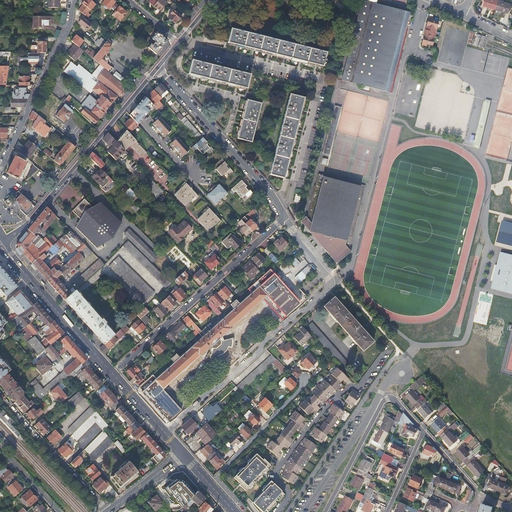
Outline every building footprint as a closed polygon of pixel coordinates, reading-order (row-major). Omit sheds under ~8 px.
[(82,5),(78,10),(85,16),(94,4),(92,3),(89,0),(84,0),(81,4),(82,5)] [(114,10),(117,6),(114,3),(115,2),(112,0),(104,0),(101,4),(108,10),(110,7),(114,10)] [(149,0),(147,2),(156,10),(157,9),(159,11),(166,3),(162,0),(149,0)] [(366,0),(366,3),(362,2),(352,43),(350,45),(341,82),(390,94),(410,14),(376,5),(377,0),(376,0),(366,0)] [(484,0),(483,5),(495,9),(497,0),(484,0)] [(498,0),(497,0),(495,9),(508,13),(511,3),(498,0)] [(125,13),(118,7),(112,14),(119,20),(125,13)] [(180,16),(183,13),(178,8),(176,10),(175,12),(173,10),(169,7),(164,14),(167,16),(167,17),(174,23),(177,20),(178,21),(181,17),(180,16)] [(50,17),(33,17),(33,28),(50,28),(50,17)] [(90,24),(82,17),(78,23),(86,30),(90,24)] [(185,18),(181,24),(184,27),(189,21),(185,18)] [(435,34),(438,22),(432,21),(432,20),(432,19),(431,18),(430,18),(428,19),(428,21),(422,42),(422,43),(422,44),(423,45),(424,45),(425,45),(426,45),(426,44),(432,45),(435,34)] [(231,29),(227,43),(274,55),(321,67),(322,64),(324,64),(325,60),(323,59),(325,53),(271,39),(231,29)] [(150,44),(147,48),(156,55),(161,48),(162,49),(164,46),(164,45),(165,42),(165,39),(163,38),(163,37),(160,35),(156,33),(152,38),(151,36),(150,38),(155,42),(152,45),(150,44)] [(479,46),(484,46),(484,36),(479,36),(479,34),(476,34),(476,39),(475,39),(475,43),(479,43),(479,46)] [(76,35),(71,41),(74,44),(78,47),(83,41),(76,35)] [(97,39),(94,43),(100,48),(105,42),(100,38),(98,40),(97,39)] [(105,42),(100,48),(100,49),(96,54),(92,59),(99,65),(104,69),(110,74),(113,70),(106,63),(107,63),(106,60),(105,60),(104,57),(106,57),(106,54),(105,54),(110,47),(109,46),(110,44),(108,43),(110,41),(107,40),(105,42)] [(30,53),(45,53),(45,42),(37,42),(36,45),(30,45),(30,53)] [(74,44),(66,54),(74,61),(83,51),(78,47),(74,44)] [(92,59),(96,54),(92,50),(90,53),(86,49),(84,52),(92,59)] [(37,55),(27,55),(27,64),(37,64),(37,55)] [(248,75),(191,60),(188,75),(245,89),(248,75)] [(91,75),(78,64),(76,66),(71,62),(63,71),(89,93),(92,90),(100,96),(96,101),(95,103),(96,105),(91,112),(99,118),(116,97),(98,83),(99,81),(91,75)] [(127,90),(104,70),(104,69),(99,65),(91,75),(99,81),(120,99),(127,90)] [(8,66),(0,66),(0,85),(1,85),(5,85),(8,70),(8,67),(8,66)] [(18,85),(29,85),(29,77),(18,77),(18,85)] [(168,93),(161,85),(158,87),(155,90),(163,98),(168,93)] [(27,99),(29,94),(27,94),(27,93),(25,93),(26,88),(16,88),(16,90),(15,90),(15,94),(13,94),(13,99),(27,99)] [(146,98),(154,106),(158,110),(164,105),(154,94),(153,95),(151,93),(146,98)] [(70,96),(68,95),(66,98),(63,102),(65,104),(68,107),(71,104),(68,100),(70,96)] [(283,179),(303,99),(289,95),(268,175),(283,179)] [(145,96),(129,116),(131,118),(138,125),(154,106),(146,98),(145,96)] [(95,103),(96,101),(91,97),(87,97),(81,105),(83,107),(90,113),(91,112),(96,105),(95,103)] [(36,113),(42,118),(54,103),(48,98),(36,113)] [(11,99),(10,99),(10,107),(23,107),(27,99),(13,99),(11,99)] [(260,104),(246,100),(236,139),(250,142),(260,104)] [(490,102),(486,101),(485,102),(484,102),(474,147),(480,149),(490,102)] [(68,107),(65,104),(56,115),(64,121),(72,111),(68,107)] [(90,113),(83,107),(80,111),(83,114),(93,123),(98,119),(90,113)] [(328,157),(339,109),(334,108),(322,155),(328,157)] [(340,110),(339,109),(328,157),(329,157),(340,110)] [(38,115),(32,111),(29,118),(35,121),(38,115)] [(138,125),(131,118),(124,125),(131,132),(138,125)] [(50,119),(48,122),(57,128),(59,125),(50,119)] [(163,137),(170,131),(158,119),(152,125),(163,137)] [(201,138),(184,119),(183,119),(180,122),(198,141),(201,138)] [(42,120),(41,122),(49,129),(51,127),(42,120)] [(49,129),(41,122),(40,122),(35,129),(44,136),(49,129)] [(119,139),(116,142),(118,144),(124,150),(127,147),(129,145),(134,140),(126,131),(119,139)] [(115,141),(108,133),(102,140),(109,147),(114,143),(115,141)] [(213,151),(201,138),(198,141),(209,154),(213,151)] [(76,145),(69,139),(55,157),(55,158),(53,160),(59,165),(60,163),(61,163),(76,145)] [(181,157),(187,151),(176,139),(170,144),(181,157)] [(146,152),(134,140),(129,145),(141,157),(146,152)] [(28,160),(37,148),(28,141),(19,153),(28,160)] [(116,142),(115,141),(114,143),(115,144),(107,152),(108,154),(113,150),(112,149),(118,144),(116,142)] [(209,154),(198,141),(192,146),(190,148),(193,152),(196,150),(195,149),(196,148),(202,154),(206,151),(208,155),(209,154)] [(124,150),(118,144),(112,149),(113,150),(108,154),(115,161),(125,151),(124,150)] [(45,148),(43,151),(49,157),(52,154),(45,148)] [(94,155),(92,153),(88,157),(101,169),(102,168),(102,167),(105,164),(95,155),(94,155)] [(14,156),(6,173),(18,179),(19,174),(23,165),(23,166),(25,161),(14,156)] [(232,172),(221,159),(217,163),(228,175),(232,172)] [(228,175),(217,163),(209,169),(212,173),(214,171),(214,170),(214,169),(220,176),(224,173),(227,176),(228,175)] [(39,169),(33,164),(25,180),(27,180),(29,178),(39,169)] [(110,179),(101,169),(98,172),(97,171),(93,176),(96,179),(94,180),(102,187),(110,179)] [(303,227),(302,231),(305,232),(305,231),(315,233),(345,241),(344,240),(344,238),(345,236),(350,237),(356,215),(362,194),(362,193),(357,192),(358,188),(359,188),(359,187),(343,183),(319,176),(319,175),(317,175),(315,180),(316,181),(315,186),(313,186),(309,200),(311,200),(306,218),(304,226),(303,225),(303,227)] [(29,178),(27,180),(22,185),(23,186),(22,187),(20,189),(18,191),(21,195),(25,191),(25,192),(30,187),(29,186),(33,182),(29,178)] [(163,191),(152,180),(143,189),(153,200),(163,191)] [(251,193),(240,180),(236,184),(247,197),(251,193)] [(205,195),(213,204),(227,192),(218,183),(215,186),(213,188),(211,186),(209,189),(210,190),(208,192),(205,195)] [(195,195),(185,184),(174,195),(184,205),(195,195)] [(247,197),(236,184),(230,189),(228,190),(231,194),(234,192),(233,191),(234,191),(240,197),(243,194),(246,197),(247,197)] [(123,187),(120,185),(118,187),(133,202),(137,198),(134,195),(134,194),(125,185),(123,187)] [(22,207),(19,210),(21,212),(29,202),(21,195),(16,201),(22,207)] [(93,208),(85,200),(80,207),(74,213),(81,220),(76,227),(97,248),(112,238),(121,223),(101,202),(93,208)] [(31,204),(29,202),(21,212),(24,215),(25,215),(26,215),(27,215),(32,209),(29,206),(31,204)] [(159,207),(157,205),(150,213),(152,215),(156,210),(159,207)] [(257,209),(254,206),(248,212),(247,213),(251,218),(253,216),(251,214),(257,209)] [(50,211),(47,207),(44,211),(35,222),(33,224),(28,230),(34,235),(37,232),(38,233),(42,229),(44,231),(47,228),(56,217),(53,213),(50,216),(48,213),(50,211)] [(218,220),(208,209),(197,219),(207,230),(218,220)] [(240,219),(250,230),(255,225),(249,219),(248,220),(246,218),(244,219),(243,217),(240,219)] [(298,222),(303,227),(303,225),(304,226),(306,218),(304,218),(298,222)] [(187,219),(184,221),(190,227),(192,225),(187,219)] [(245,235),(250,230),(240,219),(238,221),(242,226),(239,229),(245,235)] [(191,229),(190,227),(184,221),(176,228),(174,226),(167,232),(177,242),(191,229)] [(511,223),(502,221),(497,241),(511,244),(511,223)] [(31,242),(23,252),(31,263),(44,252),(48,249),(55,243),(47,233),(44,231),(42,229),(38,233),(37,234),(45,242),(37,249),(31,242)] [(156,256),(128,229),(123,234),(151,261),(156,256)] [(34,235),(28,230),(20,239),(16,244),(23,252),(31,242),(35,237),(34,235)] [(86,246),(70,230),(58,240),(62,244),(67,238),(76,247),(75,249),(78,252),(86,246)] [(345,241),(315,233),(305,231),(305,232),(308,233),(309,233),(323,248),(322,249),(335,263),(346,254),(350,250),(349,250),(347,248),(349,242),(349,240),(344,238),(344,240),(345,241)] [(236,239),(230,233),(221,242),(227,248),(230,245),(234,249),(241,242),(237,238),(236,239)] [(37,234),(35,237),(31,242),(37,249),(45,242),(37,234)] [(277,239),(273,242),(280,250),(287,243),(281,237),(278,240),(277,239)] [(67,238),(62,244),(63,245),(71,252),(63,260),(66,263),(78,252),(75,249),(76,247),(67,238)] [(62,244),(58,240),(55,243),(48,249),(53,254),(63,245),(62,244)] [(165,288),(170,283),(127,241),(122,246),(165,288)] [(219,248),(214,243),(210,248),(214,253),(219,248)] [(62,267),(46,280),(64,299),(74,290),(72,287),(68,291),(61,284),(64,282),(61,279),(58,281),(56,278),(61,274),(63,276),(92,252),(86,246),(78,252),(66,263),(62,267)] [(44,252),(31,263),(39,272),(46,280),(62,267),(59,264),(59,263),(54,258),(46,266),(41,260),(45,256),(45,255),(46,254),(44,252)] [(278,260),(271,252),(268,255),(274,263),(278,260)] [(511,254),(500,252),(497,265),(494,265),(490,280),(493,281),(491,288),(511,294),(511,292),(511,254)] [(265,260),(258,253),(251,259),(258,266),(265,260)] [(219,260),(214,254),(208,260),(207,259),(203,262),(210,269),(219,260)] [(154,292),(118,256),(109,266),(145,301),(154,292)] [(78,287),(104,264),(99,259),(74,282),(78,287)] [(257,269),(249,260),(241,267),(251,278),(255,274),(254,272),(257,269)] [(0,267),(0,292),(1,295),(3,293),(5,296),(16,286),(6,275),(0,267)] [(199,281),(207,275),(200,268),(194,275),(199,281)] [(185,275),(187,273),(184,271),(182,273),(174,280),(178,284),(187,276),(185,275)] [(257,285),(258,286),(267,295),(272,301),(282,292),(267,276),(257,285)] [(232,291),(226,284),(217,292),(224,300),(229,296),(230,297),(232,295),(230,292),(232,291)] [(222,354),(226,351),(227,348),(228,346),(231,347),(231,342),(231,338),(223,341),(221,341),(219,339),(222,336),(230,329),(230,328),(267,295),(258,286),(239,304),(235,300),(232,302),(230,304),(233,309),(213,327),(209,323),(201,330),(196,335),(199,339),(179,358),(175,354),(170,358),(174,362),(156,378),(154,380),(163,389),(199,356),(200,356),(208,348),(211,346),(213,347),(209,357),(212,358),(215,358),(218,358),(217,356),(219,356),(220,355),(222,354)] [(185,294),(179,287),(172,294),(178,301),(185,294)] [(19,289),(11,296),(16,302),(19,306),(24,311),(32,305),(19,289)] [(464,298),(471,300),(474,291),(467,289),(464,298)] [(74,290),(64,299),(104,344),(114,334),(104,323),(105,322),(102,318),(101,319),(88,305),(89,304),(88,302),(86,303),(80,295),(80,294),(79,292),(78,293),(75,290),(74,290)] [(217,292),(216,292),(205,302),(218,315),(221,313),(216,308),(224,300),(217,292)] [(175,302),(169,295),(162,302),(168,308),(175,302)] [(11,296),(6,301),(6,302),(17,316),(24,311),(19,306),(16,302),(11,296)] [(157,300),(154,297),(151,300),(156,305),(157,306),(160,303),(157,300)] [(334,297),(323,307),(363,351),(374,341),(334,297)] [(36,314),(42,309),(36,302),(32,305),(24,311),(17,316),(13,319),(9,322),(15,329),(18,332),(25,327),(30,323),(37,316),(36,314)] [(160,318),(167,311),(160,303),(157,306),(156,305),(153,308),(154,309),(153,310),(160,318)] [(210,312),(204,305),(196,313),(202,320),(210,312)] [(145,307),(136,315),(145,324),(149,320),(144,315),(148,311),(145,307)] [(31,334),(33,336),(37,333),(38,332),(41,330),(46,326),(52,321),(42,309),(36,314),(37,316),(45,324),(40,328),(39,327),(36,330),(32,325),(27,329),(31,334)] [(7,322),(4,319),(0,314),(0,377),(4,375),(6,373),(10,370),(0,359),(0,336),(4,332),(3,329),(1,328),(3,324),(7,322)] [(197,326),(187,315),(183,319),(189,325),(192,323),(195,327),(197,326)] [(128,328),(129,329),(130,330),(132,332),(135,335),(137,333),(137,334),(144,327),(137,319),(130,326),(128,328)] [(53,320),(52,321),(46,326),(41,330),(42,331),(45,329),(49,334),(59,327),(53,320)] [(186,326),(181,321),(178,324),(183,329),(186,326)] [(334,357),(345,369),(351,364),(323,335),(312,322),(307,327),(318,340),(332,355),(334,357)] [(114,334),(104,344),(99,348),(104,354),(109,349),(108,348),(129,329),(128,328),(125,325),(114,334)] [(64,333),(59,327),(49,334),(38,343),(33,336),(30,339),(26,342),(38,356),(42,352),(44,350),(50,345),(64,333)] [(201,330),(198,327),(192,333),(194,336),(201,330)] [(173,328),(164,336),(171,343),(172,342),(171,342),(172,341),(171,339),(177,333),(173,328)] [(296,334),(293,337),(301,345),(311,336),(303,328),(300,331),(301,332),(299,334),(296,334)] [(87,359),(66,335),(60,341),(59,342),(59,344),(59,345),(62,348),(63,347),(65,350),(66,350),(67,348),(76,358),(75,360),(62,370),(63,371),(67,376),(81,363),(87,359)] [(297,349),(289,340),(283,345),(282,344),(277,348),(287,359),(297,349)] [(152,347),(158,354),(165,348),(164,348),(165,346),(160,341),(152,347)] [(57,353),(50,345),(44,350),(47,353),(45,355),(52,363),(55,359),(59,357),(59,356),(57,353)] [(212,358),(209,357),(213,347),(211,346),(208,348),(210,350),(206,358),(209,359),(212,359),(214,359),(215,359),(216,359),(218,358),(215,358),(212,358)] [(67,348),(66,350),(75,360),(76,358),(67,348)] [(231,365),(236,361),(233,357),(234,356),(230,353),(224,358),(223,359),(226,363),(228,361),(231,365)] [(277,359),(271,354),(236,386),(241,391),(272,363),(277,359)] [(316,361),(308,354),(300,363),(304,367),(305,366),(308,369),(316,361)] [(41,375),(52,366),(50,364),(44,357),(34,366),(41,375)] [(282,364),(277,359),(272,363),(277,368),(282,364)] [(84,366),(81,363),(67,376),(66,377),(68,379),(76,373),(82,381),(85,378),(92,372),(87,366),(82,370),(82,369),(84,366)] [(332,372),(338,379),(343,375),(344,375),(345,374),(338,365),(335,368),(335,367),(333,369),(334,370),(332,372)] [(132,378),(137,374),(139,372),(140,371),(135,366),(132,369),(130,367),(126,371),(132,378)] [(287,369),(283,366),(279,370),(283,374),(285,371),(287,369)] [(292,374),(297,378),(302,373),(295,367),(290,372),(292,374)] [(299,380),(297,379),(297,378),(292,374),(290,372),(288,370),(287,369),(285,371),(290,377),(287,379),(283,383),(285,385),(290,389),(295,384),(299,380)] [(59,374),(57,376),(61,381),(66,377),(67,376),(63,371),(59,374)] [(97,378),(92,372),(85,378),(91,384),(97,378)] [(143,377),(139,372),(137,374),(132,378),(128,381),(131,384),(136,379),(137,380),(135,381),(136,382),(138,385),(138,384),(139,385),(143,381),(141,378),(143,377)] [(325,378),(326,379),(333,386),(334,384),(338,379),(332,372),(330,374),(329,373),(328,375),(325,378)] [(6,373),(4,375),(0,377),(0,384),(10,397),(14,401),(22,395),(24,394),(6,373)] [(163,389),(154,380),(156,378),(153,374),(138,388),(170,423),(182,412),(163,389)] [(57,376),(42,389),(46,394),(61,381),(57,376)] [(425,381),(421,376),(410,387),(413,391),(425,381)] [(283,383),(287,379),(284,377),(278,383),(278,385),(282,388),(283,388),(285,385),(283,383)] [(97,378),(91,384),(96,390),(102,384),(97,378)] [(323,382),(321,384),(327,391),(332,387),(332,388),(334,387),(333,386),(326,379),(324,381),(324,380),(322,382),(323,382)] [(37,382),(31,388),(34,391),(36,394),(40,399),(46,394),(42,389),(37,382)] [(314,390),(315,391),(321,398),(322,397),(322,396),(327,391),(321,384),(319,387),(318,386),(316,387),(316,388),(314,390)] [(99,395),(104,401),(111,394),(106,389),(105,389),(103,387),(97,392),(100,394),(99,395)] [(356,390),(349,400),(357,405),(365,394),(362,392),(361,393),(356,390)] [(416,406),(425,399),(422,396),(420,399),(412,390),(405,396),(413,404),(414,404),(416,406)] [(311,395),(309,397),(319,408),(321,406),(317,402),(321,398),(315,391),(313,393),(312,392),(310,394),(311,395)] [(79,392),(66,402),(71,407),(83,398),(79,392)] [(40,399),(36,394),(32,399),(36,403),(40,399)] [(111,394),(104,401),(109,406),(110,406),(112,408),(118,403),(116,400),(111,394)] [(246,403),(250,400),(246,394),(241,398),(246,403)] [(25,399),(22,395),(14,401),(18,405),(25,399)] [(264,411),(271,404),(264,397),(257,405),(264,411)] [(319,408),(309,397),(307,399),(306,398),(302,402),(309,409),(313,406),(317,410),(319,408)] [(28,402),(25,399),(18,405),(23,411),(32,403),(30,400),(28,402)] [(427,401),(425,399),(416,406),(418,409),(418,410),(425,418),(432,412),(424,404),(427,401)] [(122,403),(115,410),(116,411),(119,414),(118,416),(119,416),(125,410),(122,406),(123,404),(122,403)] [(441,410),(444,406),(441,403),(435,408),(439,412),(441,410)] [(38,409),(34,404),(31,407),(32,408),(25,414),(29,417),(31,416),(32,418),(36,415),(37,416),(42,412),(39,408),(38,409)] [(218,412),(213,406),(211,404),(202,413),(208,420),(215,414),(218,412)] [(332,414),(338,418),(341,420),(343,416),(343,415),(347,409),(342,405),(338,410),(334,407),(330,412),(332,414)] [(68,429),(72,433),(95,411),(90,406),(68,429)] [(251,428),(262,417),(253,408),(251,410),(256,414),(254,416),(248,410),(243,415),(247,419),(245,422),(251,428)] [(294,412),(292,414),(299,421),(303,416),(304,417),(305,415),(297,408),(295,410),(294,409),(293,411),(294,412)] [(125,410),(119,416),(120,418),(121,417),(124,421),(130,415),(125,410)] [(72,433),(71,435),(76,440),(95,421),(102,430),(102,429),(107,425),(107,424),(103,420),(95,411),(72,433)] [(414,428),(416,426),(403,411),(402,414),(399,419),(403,421),(412,425),(414,428)] [(386,416),(380,428),(388,432),(395,418),(396,417),(395,417),(386,412),(385,415),(386,416)] [(288,419),(287,421),(298,431),(299,429),(295,425),(299,421),(292,414),(290,416),(289,416),(288,418),(288,419)] [(334,424),(338,418),(332,414),(329,419),(325,416),(321,421),(324,423),(329,427),(332,429),(334,425),(334,424)] [(130,415),(124,421),(127,424),(127,425),(128,426),(134,420),(130,415)] [(196,425),(190,418),(181,426),(187,433),(192,429),(194,430),(190,433),(192,435),(195,432),(197,431),(199,429),(196,426),(196,425)] [(440,435),(447,429),(437,418),(431,424),(440,435)] [(50,427),(43,420),(36,426),(43,434),(50,427)] [(128,426),(125,429),(129,434),(139,426),(134,420),(128,426)] [(282,424),(280,426),(287,433),(291,429),(295,433),(298,431),(287,421),(285,423),(284,422),(282,423),(282,424)] [(245,437),(253,430),(251,428),(245,422),(243,425),(244,426),(239,431),(245,437)] [(457,425),(455,422),(447,429),(440,435),(450,446),(454,443),(457,440),(457,439),(450,431),(457,425)] [(216,434),(206,423),(199,429),(197,431),(203,437),(202,439),(200,440),(204,444),(209,441),(216,434)] [(325,433),(329,427),(324,423),(320,428),(316,425),(313,430),(316,432),(323,437),(325,434),(325,433)] [(406,424),(401,434),(407,436),(408,433),(413,436),(416,429),(406,424)] [(127,437),(133,444),(139,438),(145,433),(139,426),(129,434),(127,437)] [(277,431),(275,433),(282,439),(286,435),(287,436),(288,434),(287,433),(280,426),(278,429),(277,428),(276,430),(277,431)] [(388,432),(380,428),(374,440),(372,440),(371,443),(380,447),(388,432)] [(60,436),(54,429),(46,438),(53,444),(60,436)] [(102,429),(102,430),(89,443),(94,448),(107,435),(102,429)] [(139,438),(144,443),(150,438),(145,432),(145,433),(139,438)] [(322,440),(323,437),(316,432),(312,436),(307,433),(306,435),(318,444),(319,442),(321,443),(322,440)] [(464,432),(457,439),(457,440),(454,443),(456,445),(467,435),(464,432)] [(270,436),(268,439),(277,446),(278,445),(277,444),(282,439),(275,433),(273,435),(272,434),(270,436)] [(238,444),(242,440),(236,434),(228,441),(232,445),(235,442),(238,444)] [(473,437),(470,434),(464,439),(467,442),(473,437)] [(86,456),(87,458),(91,462),(112,441),(107,435),(94,448),(93,449),(86,456)] [(316,446),(318,444),(306,435),(304,437),(309,441),(306,446),(313,451),(315,449),(316,449),(317,447),(316,446)] [(389,441),(399,446),(401,442),(391,437),(389,441)] [(150,438),(144,443),(149,449),(155,443),(150,438)] [(69,439),(58,450),(65,457),(72,449),(70,447),(71,446),(69,444),(71,442),(69,439)] [(265,443),(263,445),(270,452),(275,447),(275,448),(277,446),(268,439),(266,441),(265,442),(265,443)] [(116,440),(113,442),(122,453),(125,451),(116,440)] [(199,449),(208,460),(218,451),(216,449),(213,451),(207,444),(210,442),(209,441),(204,444),(199,449)] [(439,462),(442,455),(429,441),(427,446),(425,445),(423,451),(425,451),(424,452),(430,455),(431,454),(433,455),(431,460),(439,462)] [(149,449),(155,455),(160,449),(155,443),(149,449)] [(404,449),(393,444),(390,450),(393,452),(393,453),(399,456),(399,455),(401,456),(404,449)] [(482,447),(479,444),(472,451),(471,450),(468,453),(463,448),(465,446),(464,444),(455,452),(463,460),(464,459),(467,462),(481,448),(482,447)] [(270,452),(263,445),(261,447),(260,447),(259,448),(257,451),(265,459),(267,458),(266,457),(270,452)] [(314,452),(313,451),(306,446),(302,451),(301,450),(300,452),(309,459),(311,456),(312,457),(313,455),(312,454),(314,452)] [(484,452),(481,448),(467,462),(466,463),(465,463),(478,477),(483,473),(483,470),(474,459),(475,458),(476,459),(484,452)] [(157,463),(160,460),(164,456),(165,455),(160,449),(155,455),(152,457),(157,463)] [(307,461),(309,459),(300,452),(299,453),(299,454),(296,459),(303,464),(304,465),(306,462),(307,463),(307,462),(307,461)] [(386,462),(390,464),(392,458),(383,454),(382,456),(381,457),(380,459),(386,462)] [(77,455),(70,462),(74,465),(76,463),(78,464),(80,461),(79,460),(81,458),(77,455)] [(215,455),(209,461),(216,469),(224,462),(221,459),(219,461),(215,455)] [(301,466),(303,464),(296,459),(295,458),(292,463),(291,463),(290,464),(290,465),(299,471),(300,469),(301,469),(302,467),(301,466)] [(357,472),(371,479),(372,476),(366,473),(372,463),(364,459),(357,472)] [(119,487),(138,472),(137,471),(132,465),(128,460),(127,461),(128,461),(112,475),(110,476),(109,476),(109,477),(111,480),(112,479),(119,487)] [(234,477),(232,479),(238,485),(237,486),(244,493),(254,483),(253,482),(255,481),(256,481),(264,473),(261,470),(262,469),(253,461),(250,464),(248,462),(234,477)] [(100,473),(93,464),(85,470),(88,475),(88,476),(91,480),(100,473)] [(299,472),(299,471),(290,465),(289,466),(289,467),(286,472),(293,478),(295,475),(296,476),(297,475),(297,474),(299,472)] [(383,466),(379,475),(389,479),(390,475),(393,477),(396,471),(391,469),(390,470),(383,466)] [(0,475),(6,482),(13,475),(8,470),(5,467),(0,471),(0,475)] [(292,480),(293,478),(286,472),(282,477),(281,477),(280,478),(289,485),(290,482),(291,483),(292,481),(292,480)] [(366,489),(367,487),(371,479),(357,472),(350,485),(358,489),(363,479),(367,481),(364,487),(366,489)] [(436,485),(446,488),(449,481),(452,474),(449,473),(449,472),(446,479),(439,477),(437,481),(436,485)] [(413,474),(409,484),(418,488),(422,479),(413,474)] [(427,489),(433,492),(434,489),(435,487),(434,487),(433,485),(434,483),(435,480),(437,481),(439,477),(434,474),(433,476),(430,482),(429,485),(428,487),(427,489)] [(497,490),(503,477),(500,475),(498,481),(491,478),(488,486),(497,490)] [(100,492),(105,487),(108,484),(106,480),(104,482),(101,479),(100,478),(99,477),(96,480),(93,483),(92,484),(93,485),(100,492)] [(506,478),(503,477),(497,490),(506,494),(510,486),(504,483),(506,478)] [(15,480),(8,487),(14,495),(22,489),(16,481),(15,480)] [(449,481),(446,488),(455,493),(455,491),(458,485),(449,481)] [(105,487),(114,499),(118,496),(108,484),(105,487)] [(265,486),(251,505),(259,510),(258,511),(269,511),(274,506),(273,505),(274,503),(275,504),(282,495),(279,492),(279,491),(269,484),(267,487),(265,486)] [(369,500),(373,490),(367,487),(366,489),(363,496),(363,497),(369,500)] [(419,494),(420,491),(414,489),(413,490),(408,488),(403,497),(413,501),(415,497),(413,496),(415,492),(419,494)] [(461,501),(465,502),(466,499),(470,491),(466,489),(461,501)] [(37,499),(29,490),(22,497),(20,499),(25,505),(28,503),(30,506),(37,499)] [(205,498),(197,491),(192,497),(190,499),(185,504),(186,504),(189,507),(191,504),(193,502),(198,506),(204,499),(205,498)] [(164,503),(158,495),(157,496),(156,495),(150,499),(151,500),(148,503),(154,511),(164,503)] [(345,496),(336,511),(346,511),(353,500),(345,496)] [(370,503),(371,501),(369,500),(363,497),(361,501),(360,502),(364,504),(362,508),(358,506),(357,508),(361,510),(365,511),(371,511),(375,505),(370,503)] [(434,511),(438,503),(429,499),(426,507),(434,511)] [(210,511),(213,510),(205,502),(198,510),(200,511),(210,511)] [(417,511),(418,510),(417,509),(399,502),(395,511),(403,511),(406,508),(413,511),(414,511),(417,511)] [(443,511),(445,507),(438,503),(434,511),(437,511),(443,511)]
